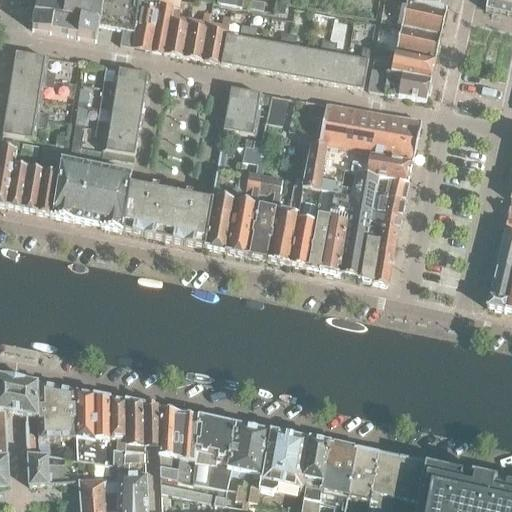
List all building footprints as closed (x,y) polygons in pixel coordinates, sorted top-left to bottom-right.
[(139,10),(140,0),(38,0),(35,17),(35,18),(32,32),(32,33),(33,33),(49,36),(50,36),(67,39),(97,44),(99,28),(123,31),(121,47),(121,49),(133,52),(134,43),(139,10)] [(140,0),(139,10),(157,13),(160,13),(161,3),(151,1),(151,0),(140,0)] [(161,0),(161,3),(160,13),(153,55),(165,58),(172,10),(179,11),(180,0),(161,0)] [(217,0),(217,6),(235,10),(237,0),(236,0),(217,0)] [(250,3),(237,0),(235,10),(249,12),(250,3)] [(413,0),(413,4),(447,10),(447,6),(448,0),(413,0)] [(507,19),(510,0),(488,0),(486,14),(507,19)] [(264,6),(250,3),(249,12),(263,15),(264,6)] [(406,3),(401,31),(440,39),(442,30),(444,23),(446,14),(446,13),(447,10),(413,4),(406,3)] [(283,18),(285,7),(274,5),(272,16),(283,18)] [(160,13),(157,13),(139,10),(134,43),(133,52),(153,55),(160,13)] [(172,10),(165,58),(184,61),(189,22),(178,20),(179,11),(172,10)] [(201,64),(209,26),(210,18),(203,16),(202,25),(190,23),(192,14),(191,14),(189,22),(184,61),(201,64)] [(334,20),(314,16),(313,23),(332,27),(334,20)] [(221,28),(209,26),(201,64),(221,68),(227,37),(230,21),(223,20),(221,28)] [(227,37),(221,68),(241,72),(249,30),(242,29),(240,39),(227,37)] [(256,31),(249,30),(241,72),(261,76),(267,44),(254,42),(256,31)] [(401,31),(395,55),(434,64),(435,64),(437,56),(439,44),(440,39),(401,31)] [(267,44),(261,76),(282,79),(290,38),(282,36),(280,46),(267,44)] [(290,38),(282,79),(301,83),(307,52),(295,49),(297,39),(290,38)] [(320,54),(307,52),(301,83),(321,87),(329,45),(322,44),(320,54)] [(329,45),(321,87),(341,91),(347,59),(334,57),(336,46),(329,45)] [(360,61),(347,59),(341,91),(363,95),(370,53),(362,51),(360,61)] [(395,55),(391,77),(430,84),(434,64),(395,55)] [(12,77),(54,84),(55,77),(45,75),(47,62),(15,56),(12,77)] [(103,84),(102,92),(144,99),(147,78),(115,73),(113,86),(103,84)] [(384,98),(387,76),(372,74),(368,95),(384,98)] [(430,84),(391,77),(387,76),(384,98),(425,106),(430,84)] [(12,77),(8,97),(40,103),(42,90),(52,91),(54,84),(12,77)] [(80,92),(78,105),(87,106),(89,94),(80,92)] [(144,99),(102,92),(101,99),(111,101),(109,114),(140,119),(144,99)] [(229,92),(221,134),(253,140),(259,107),(260,98),(229,92)] [(40,103),(8,97),(5,117),(47,124),(48,117),(38,115),(40,103)] [(268,109),(270,100),(260,98),(259,107),(268,109)] [(287,103),(270,100),(268,109),(265,128),(282,130),(287,103)] [(309,151),(301,193),(319,196),(321,186),(325,152),(318,151),(325,110),(318,108),(315,122),(317,122),(309,151)] [(326,110),(325,110),(318,151),(325,152),(366,159),(412,167),(421,127),(326,109),(326,110)] [(97,125),(95,132),(137,139),(140,119),(109,114),(107,127),(97,125)] [(47,124),(5,117),(2,138),(34,143),(36,130),(46,132),(47,124)] [(74,129),(71,155),(80,157),(83,131),(74,129)] [(137,139),(95,132),(94,140),(104,141),(101,161),(133,167),(137,139)] [(55,148),(63,149),(65,140),(57,139),(55,148)] [(254,144),(245,143),(244,151),(253,152),(254,144)] [(28,159),(30,150),(22,148),(20,158),(28,159)] [(228,149),(226,157),(234,158),(235,151),(228,149)] [(30,150),(28,159),(36,160),(37,151),(30,150)] [(16,155),(0,151),(0,181),(11,183),(12,169),(13,170),(16,155)] [(58,154),(42,152),(41,161),(56,163),(58,154)] [(408,187),(412,167),(366,159),(325,152),(321,186),(341,190),(344,176),(374,181),(408,187)] [(240,178),(226,257),(247,261),(256,210),(258,200),(262,180),(261,180),(265,155),(248,153),(246,166),(257,169),(255,180),(240,178)] [(58,179),(51,220),(52,221),(73,225),(83,168),(61,164),(58,179)] [(108,173),(83,168),(73,225),(94,228),(93,228),(99,228),(108,173)] [(27,172),(13,170),(12,169),(11,183),(7,211),(22,214),(27,172)] [(27,172),(22,214),(36,217),(42,175),(27,172)] [(108,173),(99,228),(99,229),(101,230),(101,231),(123,235),(130,188),(129,188),(131,178),(108,173)] [(214,204),(206,252),(205,252),(226,257),(240,178),(218,174),(211,204),(214,204)] [(42,175),(36,217),(51,220),(58,179),(42,175)] [(352,196),(337,280),(339,280),(339,279),(357,283),(357,284),(359,284),(368,228),(370,214),(372,198),(374,181),(344,176),(341,190),(341,194),(352,196)] [(283,184),(262,180),(258,200),(273,203),(279,204),(283,184)] [(11,183),(0,181),(0,209),(7,211),(11,183)] [(408,187),(374,181),(372,198),(404,205),(408,187)] [(319,196),(321,197),(334,199),(319,276),(337,280),(352,196),(341,194),(341,190),(321,186),(319,196)] [(211,206),(136,192),(129,237),(206,252),(214,204),(211,204),(211,206)] [(321,197),(319,196),(301,193),(297,217),(298,217),(288,270),(306,273),(319,208),(321,197)] [(334,199),(321,197),(319,208),(306,273),(319,276),(334,199)] [(372,198),(370,214),(401,220),(404,205),(372,198)] [(278,214),(277,214),(279,204),(273,203),(272,213),(256,210),(247,261),(268,265),(278,214)] [(278,214),(268,265),(288,270),(298,217),(297,217),(278,214)] [(401,220),(370,214),(368,228),(373,229),(372,231),(381,232),(397,236),(401,220)] [(503,240),(511,242),(511,226),(507,225),(503,240)] [(368,228),(359,284),(372,287),(381,232),(372,231),(373,229),(368,228)] [(381,232),(372,287),(387,290),(392,259),(397,236),(381,232)] [(511,242),(503,240),(496,273),(511,276),(511,242)] [(511,283),(511,276),(496,273),(488,313),(505,316),(511,283)] [(39,457),(39,444),(38,389),(25,387),(26,385),(16,383),(6,381),(6,382),(0,381),(0,454),(7,454),(7,452),(8,452),(7,426),(6,426),(5,418),(16,420),(25,422),(26,425),(25,425),(26,458),(39,457)] [(59,444),(58,393),(38,389),(39,444),(59,444)] [(76,396),(58,393),(59,444),(76,444),(78,444),(76,396)] [(78,444),(76,444),(77,466),(94,468),(94,467),(97,468),(95,400),(76,396),(78,444)] [(113,471),(112,455),(110,403),(95,400),(97,468),(113,471)] [(129,458),(126,406),(110,403),(112,455),(129,458)] [(153,411),(144,410),(126,406),(129,458),(112,455),(113,471),(116,472),(117,484),(118,496),(118,511),(148,511),(145,450),(146,450),(155,451),(159,451),(159,449),(160,448),(159,415),(157,415),(158,412),(153,411)] [(184,418),(158,412),(157,415),(159,415),(160,448),(159,449),(159,451),(160,451),(162,482),(173,485),(184,418)] [(184,418),(173,485),(188,488),(201,422),(184,418)] [(201,422),(188,488),(226,497),(229,480),(230,475),(226,474),(234,429),(201,422)] [(258,495),(269,437),(234,429),(226,474),(230,475),(229,480),(243,483),(242,489),(237,489),(234,505),(242,506),(241,511),(246,511),(248,507),(256,508),(258,502),(259,495),(258,495)] [(298,500),(310,446),(269,437),(258,495),(259,495),(258,502),(263,503),(264,496),(272,498),(277,496),(298,500)] [(310,446),(298,500),(304,501),(302,507),(317,510),(330,450),(310,446)] [(317,510),(302,507),(301,511),(345,511),(357,456),(330,450),(317,510)] [(0,492),(10,492),(8,458),(7,458),(7,454),(0,454),(0,492)] [(357,456),(345,511),(371,511),(381,461),(357,456)] [(39,457),(26,458),(28,491),(50,489),(78,487),(78,486),(117,484),(116,472),(113,471),(97,468),(94,467),(94,468),(94,479),(64,480),(64,462),(39,457)] [(392,511),(401,465),(381,461),(371,511),(392,511)] [(416,511),(424,471),(423,471),(423,470),(401,465),(392,511),(416,511)] [(425,471),(424,471),(416,511),(511,511),(511,490),(426,470),(425,471)] [(78,486),(78,487),(79,507),(105,505),(104,497),(118,496),(117,484),(78,486)] [(201,505),(203,497),(160,487),(160,497),(201,505)] [(203,497),(201,505),(209,507),(211,498),(203,497)] [(226,502),(215,499),(214,508),(225,510),(226,502)]
